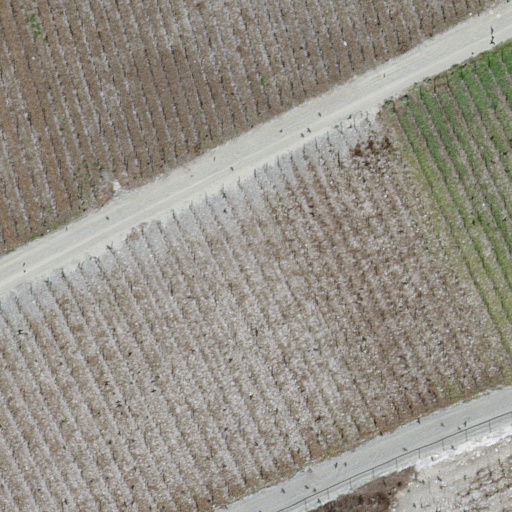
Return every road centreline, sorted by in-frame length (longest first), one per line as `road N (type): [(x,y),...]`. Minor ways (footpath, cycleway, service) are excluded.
road 1 (track): [(511,16),(0,262)]
road 2 (track): [(236,511),(511,402)]
